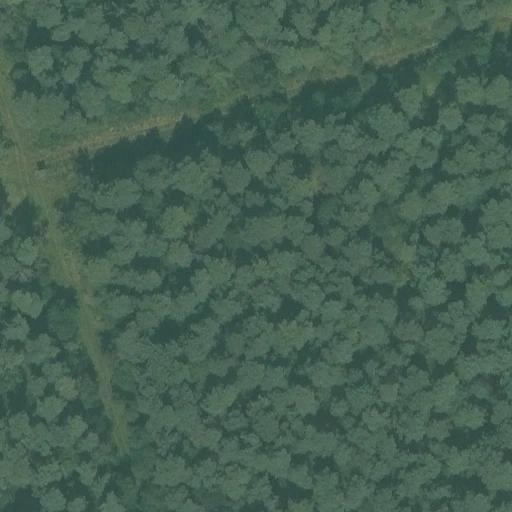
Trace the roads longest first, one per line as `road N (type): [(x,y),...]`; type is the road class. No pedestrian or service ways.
road 1 (track): [(0,175),(511,18)]
road 2 (track): [(0,80),(143,511)]
